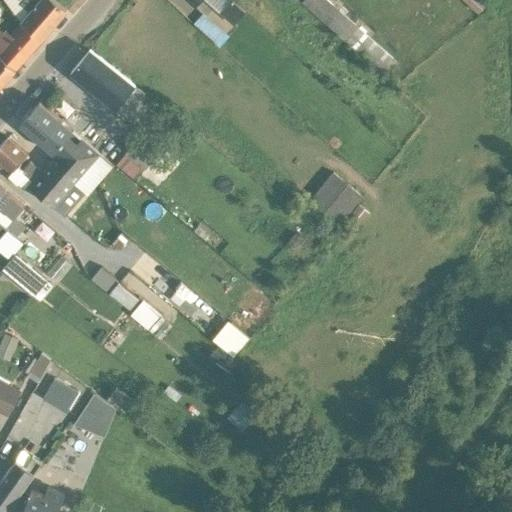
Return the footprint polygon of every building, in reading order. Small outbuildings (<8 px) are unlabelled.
[(67,4),(61,0),(30,0),(32,2),(20,16),(40,34),(41,34),(67,4)] [(210,0),(232,19),(245,5),(245,4),(239,0),(210,0)] [(305,0),(382,68),(394,53),(334,0),(305,0)] [(485,0),(469,0),(478,8),(485,0)] [(229,29),(204,7),(195,17),(220,40),(229,29)] [(0,48),(0,80),(40,34),(20,16),(10,27),(6,24),(3,27),(0,23),(0,42),(3,45),(0,48)] [(90,44),(72,66),(126,111),(127,110),(136,117),(154,96),(90,44)] [(39,185),(67,208),(84,187),(88,190),(113,160),(100,149),(101,147),(39,96),(21,118),(52,148),(54,154),(42,167),(43,166),(31,156),(24,164),(36,174),(32,179),(39,185)] [(162,143),(144,127),(125,148),(144,164),(162,143)] [(18,176),(26,167),(18,160),(28,148),(9,132),(0,142),(0,161),(10,169),(18,176)] [(333,165),(306,198),(335,223),(362,190),(333,165)] [(13,188),(0,177),(0,214),(9,222),(18,229),(26,220),(16,210),(24,200),(12,189),(13,188)] [(35,253),(59,225),(44,212),(20,240),(35,253)] [(0,232),(9,222),(0,214),(0,232)] [(53,278),(15,247),(2,263),(40,294),(53,278)] [(62,249),(44,271),(54,279),(72,257),(62,249)] [(101,260),(92,272),(130,304),(139,292),(101,260)] [(153,321),(165,306),(147,291),(134,306),(153,321)] [(19,332),(5,326),(0,338),(0,349),(10,354),(19,332)] [(52,353),(42,345),(28,369),(39,375),(52,353)] [(56,372),(46,390),(67,402),(77,385),(56,372)] [(0,375),(0,401),(8,405),(19,385),(0,375)] [(134,395),(116,381),(108,393),(125,406),(134,395)] [(94,388),(75,418),(106,430),(117,403),(94,388)] [(239,398),(227,411),(242,426),(247,430),(263,415),(243,394),(242,396),(240,394),(238,397),(239,398)] [(22,445),(0,475),(0,507),(3,510),(43,455),(33,448),(31,451),(22,445)] [(31,482),(20,511),(52,511),(53,510),(57,511),(67,486),(49,478),(45,488),(31,482)]
